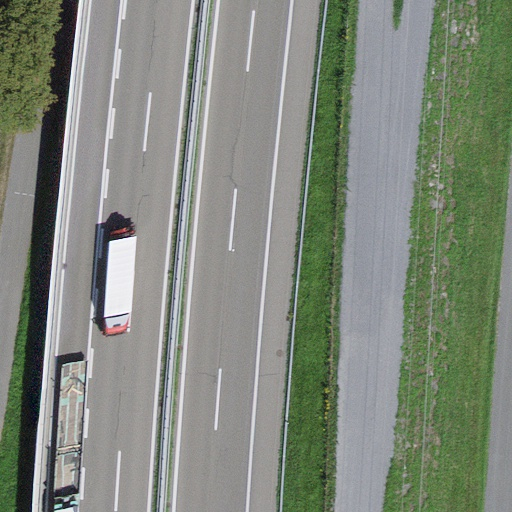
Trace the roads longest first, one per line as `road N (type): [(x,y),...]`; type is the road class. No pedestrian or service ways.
road 1 (motorway): [(161,0),(136,193),(117,511)]
road 2 (track): [(376,0),(388,184),(357,511)]
road 3 (motorway): [(215,511),(258,0)]
road 4 (track): [(0,403),(64,0)]
road 5 (track): [(388,184),(418,0)]
